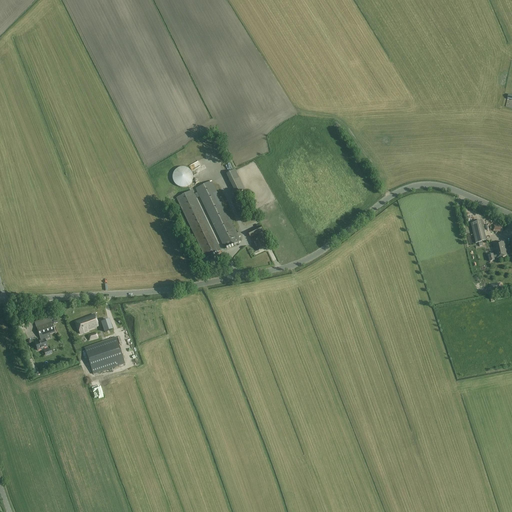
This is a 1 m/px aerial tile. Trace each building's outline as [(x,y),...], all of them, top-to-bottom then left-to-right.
[(230,183),(236,194),(245,190),(239,178),(230,183)] [(196,189),(225,249),(241,241),(212,181),(196,189)] [(176,198),(205,259),(221,251),(192,191),(176,198)] [(474,242),(484,239),(479,220),(469,222),(474,242)] [(259,234),(263,232),(261,227),(250,231),(253,237),(254,236),(256,239),(253,241),(258,252),(266,248),(263,242),(264,241),(261,237),(260,237),(259,234)] [(499,252),(500,258),(511,254),(511,251),(511,250),(506,251),(504,242),(493,245),(495,253),(499,252)] [(499,252),(495,253),(496,255),(493,256),(493,255),(488,256),(490,262),(494,261),(494,259),(500,258),(499,252)] [(112,330),(107,313),(99,315),(104,332),(112,330)] [(94,315),(75,322),(80,334),(88,331),(87,330),(98,326),(94,315)] [(50,318),(35,323),(40,338),(41,341),(35,343),(37,350),(47,347),(45,340),(44,337),(55,333),(52,323),(53,322),(53,324),(57,323),(56,318),(56,316),(50,318)] [(96,333),(87,335),(88,336),(89,340),(89,341),(98,338),(96,333)] [(125,364),(116,337),(84,348),(93,375),(125,364)] [(122,416),(119,405),(114,406),(116,418),(122,416)]
